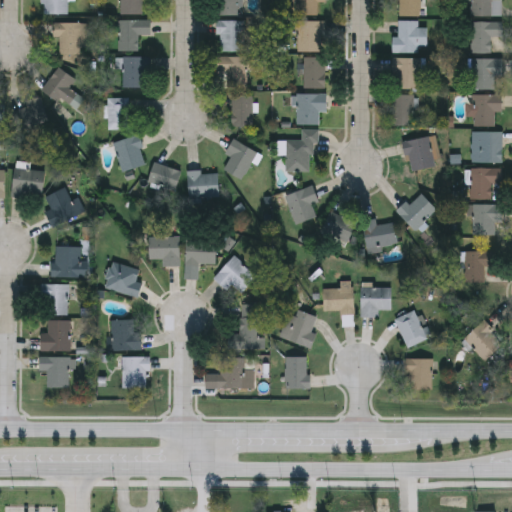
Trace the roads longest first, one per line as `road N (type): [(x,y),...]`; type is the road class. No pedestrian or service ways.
road 1 (secondary): [(511,432),(0,430)]
road 2 (secondary): [(181,471),(489,471)]
road 3 (residential): [(9,249),(8,430)]
road 4 (secondary): [(0,471),(181,471)]
road 5 (residential): [(362,0),(363,167)]
road 6 (residential): [(185,317),(181,471)]
